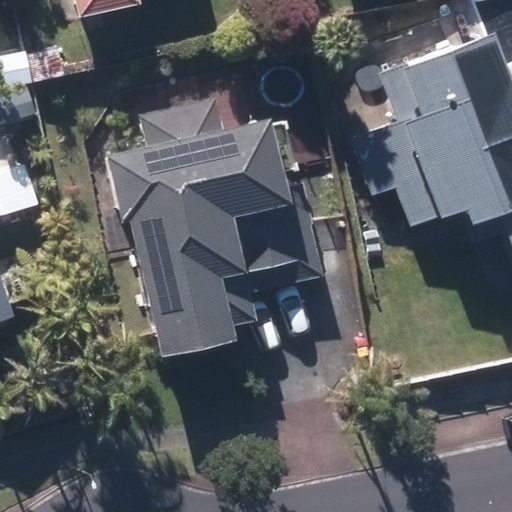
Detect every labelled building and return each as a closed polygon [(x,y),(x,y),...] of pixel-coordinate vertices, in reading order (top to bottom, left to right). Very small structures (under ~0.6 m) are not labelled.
[(116,7),(113,0),(52,0),(57,21),(116,7)] [(511,79),(508,81),(505,75),(487,82),(472,40),(372,78),(389,123),(344,140),(365,197),(388,187),(404,230),(440,217),(446,230),(458,226),(463,244),(481,237),(489,258),(501,254),(511,280),(511,79)] [(23,55),(30,83),(57,77),(51,48),(23,55)] [(0,59),(0,87),(20,83),(14,56),(0,59)] [(0,93),(0,123),(21,118),(14,90),(0,93)] [(218,344),(215,329),(235,325),(229,296),(312,280),(292,188),(272,192),(257,122),(212,132),(207,104),(127,120),(133,150),(92,158),(106,225),(114,223),(143,359),(218,344)]
